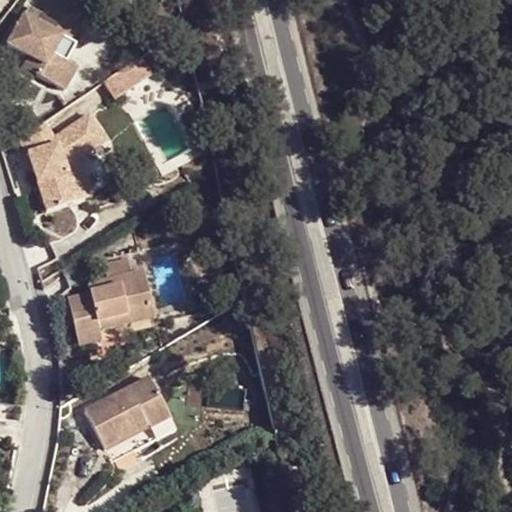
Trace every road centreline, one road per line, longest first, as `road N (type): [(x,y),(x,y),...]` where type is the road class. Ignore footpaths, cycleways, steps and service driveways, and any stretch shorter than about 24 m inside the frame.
road 1 (secondary): [(240,0),(373,511)]
road 2 (secondary): [(399,511),(272,0)]
road 3 (residential): [(32,511),(54,405),(0,233)]
